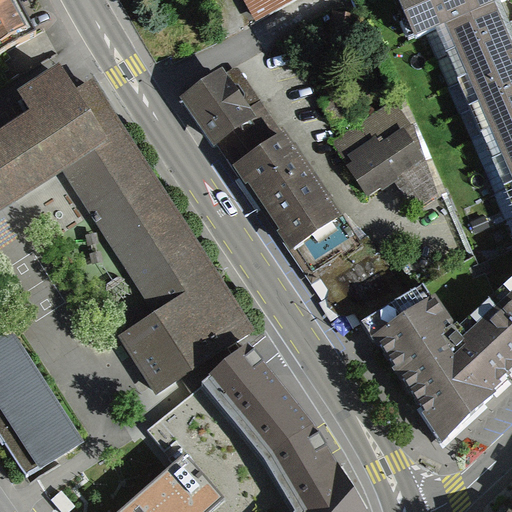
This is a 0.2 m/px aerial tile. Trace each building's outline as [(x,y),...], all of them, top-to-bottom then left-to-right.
[(0,0),(0,43),(27,30),(11,0),(0,0)] [(247,0),(257,18),(291,0),(247,0)] [(411,299),(364,326),(429,429),(442,450),(496,400),(494,398),(511,381),(511,33),(499,5),(510,0),(401,0),(419,39),(446,27),(511,178),(511,286),(457,335),(424,291),(411,299)] [(0,210),(62,170),(123,131),(82,69),(71,76),(64,66),(16,98),(27,114),(0,131),(0,210)] [(236,75),(192,106),(255,196),(260,203),(308,272),(315,267),(352,242),(236,75)] [(400,112),(336,150),(368,203),(402,182),(419,210),(449,192),(400,112)] [(251,330),(123,131),(62,170),(155,314),(120,337),(156,391),(251,330)] [(352,242),(315,267),(329,290),(327,295),(328,301),(329,308),(333,313),(338,317),(346,318),(351,317),(356,316),(358,316),(364,326),(411,299),(369,238),(360,243),(357,238),(352,242)] [(84,446),(12,335),(0,342),(0,435),(30,481),(84,446)] [(367,511),(314,425),(248,343),(149,431),(175,461),(186,452),(223,497),(206,511),(367,511)] [(175,461),(118,511),(206,511),(223,497),(186,452),(175,461)]
